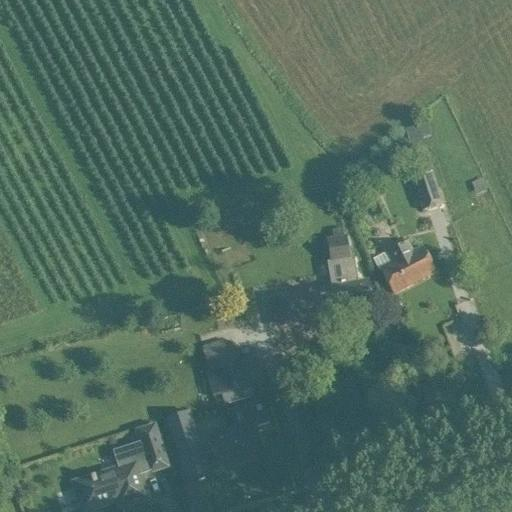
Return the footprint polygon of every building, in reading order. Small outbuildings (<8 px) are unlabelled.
[(432,172),(434,171),(426,147),(415,150),(423,175),(412,179),(422,212),(444,205),(440,191),(438,192),(432,172)] [(331,287),(301,292),(302,295),(305,315),(308,314),(372,303),(368,283),(368,281),(357,282),(353,259),(349,260),(346,237),(344,238),(342,229),(332,231),(333,240),(328,240),(332,263),(328,263),(331,287)] [(380,269),(384,276),(393,294),(435,272),(426,254),(422,248),(412,253),(406,242),(387,252),(392,263),(380,269)] [(301,292),(281,295),(286,326),(309,323),(308,314),(305,315),(302,295),(301,292)] [(212,398),(259,386),(253,361),(224,369),(218,347),(203,351),(209,373),(206,374),(212,398)] [(436,395),(432,385),(421,389),(425,399),(436,395)] [(270,423),(264,404),(262,400),(241,407),(246,423),(207,435),(218,467),(220,467),(221,470),(238,465),(237,461),(263,453),(255,428),(270,423)] [(205,461),(192,422),(189,412),(165,419),(181,469),(205,461)] [(167,467),(154,426),(137,431),(140,442),(148,467),(150,472),(167,467)] [(91,479),(80,483),(89,509),(112,502),(125,497),(127,504),(141,499),(141,496),(145,495),(137,470),(148,467),(140,442),(113,451),(119,470),(95,478),(94,475),(89,476),(91,479)]
